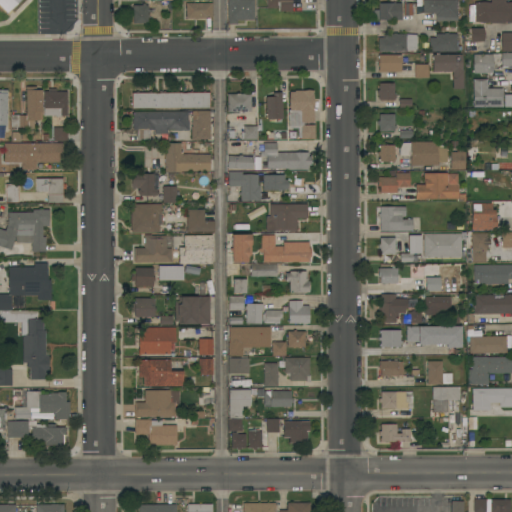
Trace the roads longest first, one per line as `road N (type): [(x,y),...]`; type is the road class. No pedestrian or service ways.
road 1 (tertiary): [(0,478),(511,476)]
road 2 (residential): [(345,0),(347,511)]
road 3 (residential): [(101,0),(101,511)]
road 4 (residential): [(0,56),(345,58)]
